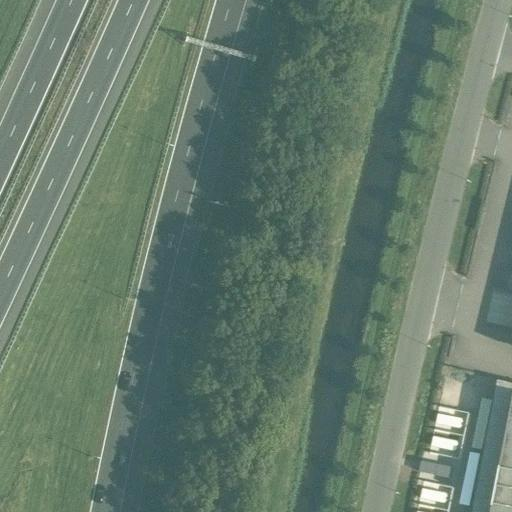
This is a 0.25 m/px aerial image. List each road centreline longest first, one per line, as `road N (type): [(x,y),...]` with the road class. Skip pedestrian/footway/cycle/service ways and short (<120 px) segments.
road 1 (motorway): [(98,511),(231,0)]
road 2 (unclassified): [(375,511),(497,0)]
road 3 (motorway): [(0,290),(132,0)]
road 4 (motorway): [(70,0),(0,158)]
